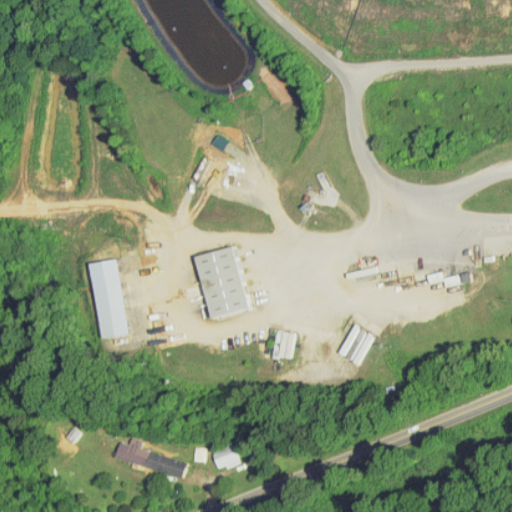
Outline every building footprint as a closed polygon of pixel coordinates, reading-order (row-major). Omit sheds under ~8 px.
[(216,144),(221,134),(209,128),(204,139),(216,144)] [(192,250),(207,314),(246,304),(230,241),(192,250)] [(100,332),(126,328),(114,253),(88,257),(100,332)] [(177,472),(182,457),(132,443),(135,434),(124,431),(122,438),(113,436),(109,452),(177,472)] [(232,456),(223,437),(204,446),(212,465),(232,456)] [(185,455),(196,455),(197,442),(186,442),(185,455)]
